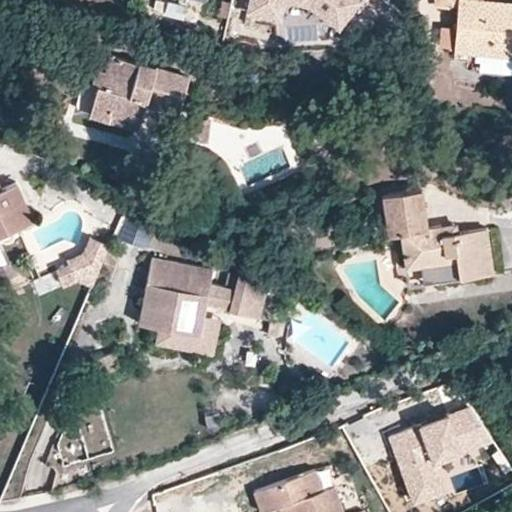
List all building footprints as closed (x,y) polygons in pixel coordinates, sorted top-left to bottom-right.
[(244,0),(243,7),(275,13),(277,0),(307,0),(332,20),(347,0),(244,0)] [(441,0),(442,3),(461,5),(458,49),(477,50),(511,52),(511,1),(494,0),(441,0)] [(433,42),(445,42),(444,20),(432,21),(433,42)] [(94,80),(103,48),(96,46),(87,78),(94,80)] [(185,71),(103,48),(94,80),(87,107),(135,120),(141,97),(176,106),(185,71)] [(511,68),(511,52),(477,50),(476,66),(511,68)] [(87,107),(94,80),(87,78),(79,76),(72,102),(87,107)] [(220,137),(224,115),(208,112),(204,134),(220,137)] [(199,141),(197,120),(189,126),(186,133),(193,142),(199,141)] [(0,223),(30,213),(20,186),(0,193),(0,223)] [(419,188),(381,192),(385,230),(405,228),(408,261),(420,260),(454,256),(456,272),(487,269),(482,225),(451,228),(450,217),(422,221),(419,188)] [(129,215),(128,215),(117,243),(142,253),(154,226),(129,215)] [(90,283),(108,242),(88,235),(81,249),(66,256),(68,261),(54,266),(61,285),(80,278),(90,283)] [(134,320),(155,326),(196,332),(200,316),(203,304),(225,308),(231,314),(259,320),(265,289),(254,277),(237,273),(235,289),(208,282),(212,269),(148,254),(134,320)] [(422,276),(456,272),(454,256),(420,260),(422,276)] [(196,332),(155,326),(152,343),(212,356),(219,320),(200,316),(196,332)] [(199,403),(203,422),(217,419),(214,400),(199,403)] [(465,406),(388,431),(416,502),(451,488),(440,458),(491,439),(465,406)] [(341,511),(333,489),(320,494),(311,470),(252,491),(259,511),(263,511),(290,502),(293,511),(341,511)] [(340,506),(353,503),(349,485),(336,488),(340,506)]
